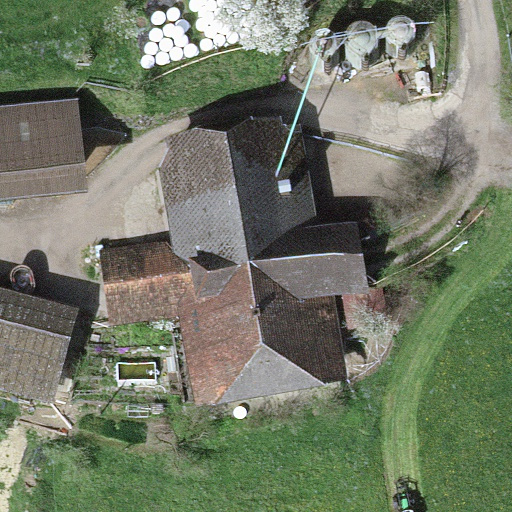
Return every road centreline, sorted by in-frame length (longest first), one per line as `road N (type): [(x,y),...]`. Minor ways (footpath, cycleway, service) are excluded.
road 1 (track): [(0,260),(48,248),(111,210),(131,159),(189,132),(305,117),(408,135),(465,126)]
road 2 (track): [(375,262),(434,237),(468,188),(465,126)]
road 3 (unclassified): [(465,126),(483,63),(480,0)]
